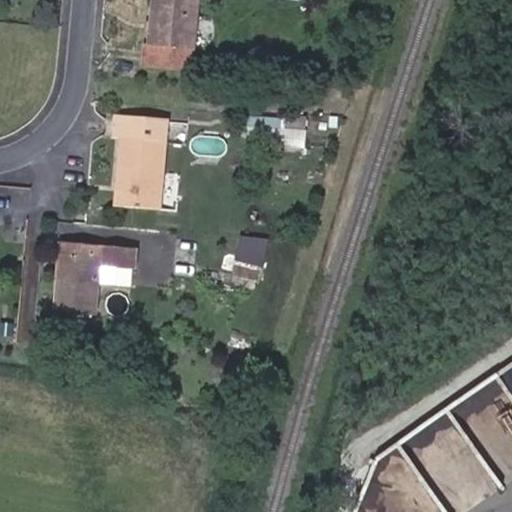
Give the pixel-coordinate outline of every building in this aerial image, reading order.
[(153,0),(147,63),(190,67),(197,0),(153,0)] [(114,136),(122,137),(130,137),(132,116),(115,114),(114,136)] [(286,118),(249,115),(248,134),(274,136),(274,140),(284,141),(286,118)] [(286,118),(284,141),(305,143),(307,116),(287,115),(286,118)] [(130,137),(122,137),(117,201),(158,205),(163,143),(165,118),(132,116),(130,137)] [(187,121),(165,118),(163,143),(185,144),(187,121)] [(98,263),(134,266),(135,247),(62,241),(55,309),(94,312),(97,279),(98,263)] [(264,254),(239,247),(234,266),(245,269),(259,272),(264,254)] [(133,282),(134,266),(98,263),(97,279),(133,282)] [(243,276),(245,269),(234,266),(233,273),(243,276)]
